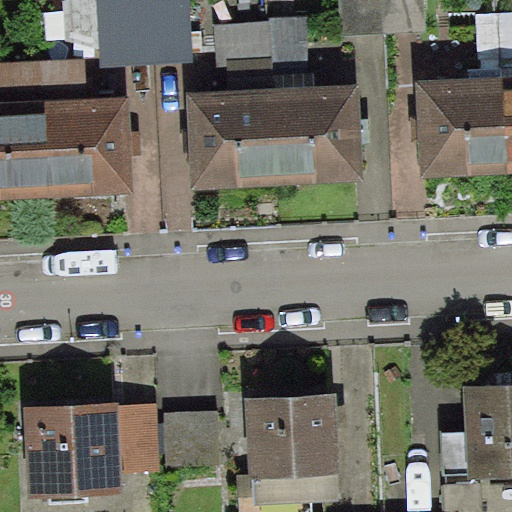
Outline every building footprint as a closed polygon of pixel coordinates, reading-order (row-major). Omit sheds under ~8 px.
[(511,62),(501,63),(504,171),(511,171),(511,62)] [(423,65),(426,174),(504,171),(501,63),(423,65)] [(273,72),(276,180),(355,178),(351,69),(273,72)] [(195,74),(198,183),(276,180),(273,72),(195,74)] [(39,93),(43,201),(121,199),(118,90),(39,93)] [(0,93),(0,202),(43,201),(39,93),(0,93)] [(511,393),(473,394),(475,444),(443,445),(444,493),(511,491),(511,393)] [(337,407),(246,410),(249,507),(335,505),(335,489),(339,488),(337,407)] [(160,420),(32,421),(32,509),(131,508),(131,483),(160,483),(160,468),(160,420)] [(160,420),(160,468),(216,468),(216,420),(160,420)]
